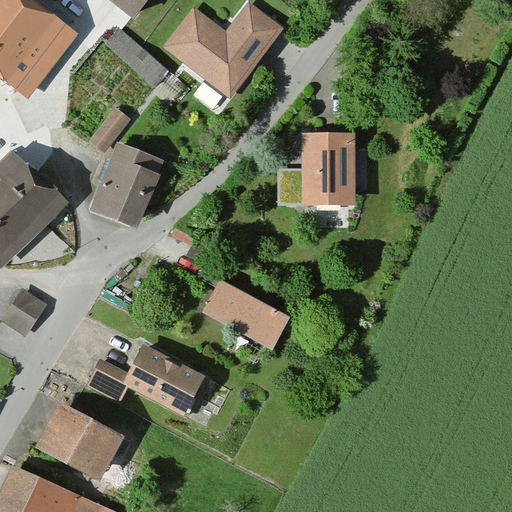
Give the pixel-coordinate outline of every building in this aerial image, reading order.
[(70,34),(27,0),(0,0),(0,70),(25,90),(70,34)] [(142,0),(114,0),(132,14),(142,0)] [(195,12),(165,51),(231,102),(284,34),(251,8),(227,37),(195,12)] [(163,71),(122,34),(110,47),(151,84),(163,71)] [(127,121),(115,112),(90,143),(105,155),(130,124),(127,121)] [(354,140),(302,140),(302,174),(280,174),(280,209),(354,210),(354,140)] [(161,163),(119,147),(94,209),(137,226),(161,163)] [(12,156),(0,168),(0,261),(1,262),(59,203),(12,156)] [(195,244),(188,258),(209,268),(216,254),(195,244)] [(291,323),(221,287),(204,320),(275,355),(291,323)] [(48,309),(23,293),(3,323),(28,339),(48,309)] [(203,385),(144,353),(131,378),(126,387),(128,388),(184,419),(203,385)] [(131,378),(101,362),(87,387),(118,405),(128,388),(126,387),(131,378)] [(122,444),(63,412),(37,459),(97,491),(122,444)] [(104,511),(16,474),(0,510),(0,511),(104,511)]
